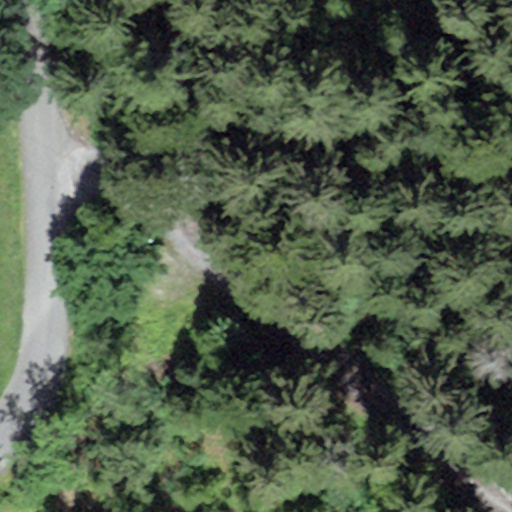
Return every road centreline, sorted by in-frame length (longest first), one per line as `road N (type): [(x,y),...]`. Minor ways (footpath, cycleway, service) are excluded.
road 1 (track): [(511,509),(254,306),(153,200),(44,149)]
road 2 (unclassified): [(0,449),(37,397),(47,334),(44,149),(24,0)]
